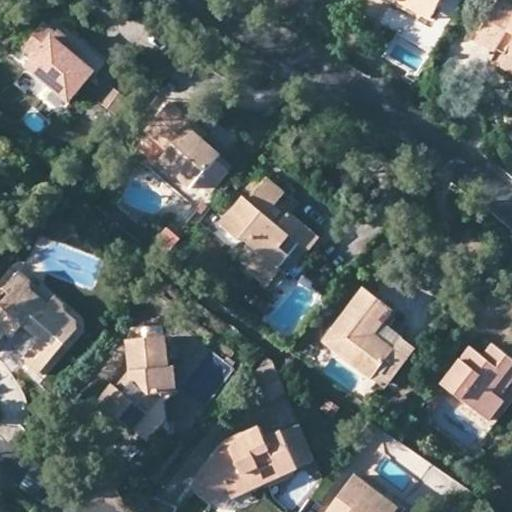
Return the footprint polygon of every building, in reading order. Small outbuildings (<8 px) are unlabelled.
[(437,9),(420,0),(391,0),(430,22),(437,9)] [(441,0),(420,0),(437,9),(441,0)] [(496,51),(505,56),(511,59),(511,5),(503,0),(498,0),(475,43),(495,54),(496,51)] [(56,33),(45,24),(23,48),(35,59),(28,68),(69,102),(93,71),(77,58),(52,38),(56,33)] [(80,53),(56,33),(52,38),(77,58),(80,53)] [(511,74),(511,59),(505,56),(499,68),(511,74)] [(122,120),(133,103),(118,93),(107,109),(122,120)] [(203,139),(179,118),(183,113),(170,102),(145,132),(167,152),(159,163),(190,190),(198,181),(212,193),(230,170),(229,169),(233,165),(221,154),(203,139)] [(208,133),(183,113),(179,118),(203,139),(208,133)] [(286,193),(268,178),(249,202),(244,198),(220,225),(239,242),(241,239),(258,252),(244,270),(266,288),(281,270),(279,268),(273,263),(292,238),(299,244),(309,229),(279,203),(286,193)] [(180,239),(165,228),(153,240),(167,253),(180,239)] [(320,237),(309,229),(299,244),(308,251),(320,237)] [(279,268),(299,244),(292,238),(273,263),(279,268)] [(51,299),(19,272),(3,290),(9,295),(0,305),(0,304),(0,340),(1,340),(8,336),(12,339),(22,327),(35,338),(34,345),(20,361),(37,376),(78,328),(77,319),(65,309),(64,303),(55,295),(51,299)] [(391,310),(363,289),(321,341),(369,378),(401,338),(382,322),(391,310)] [(166,336),(133,340),(136,373),(119,392),(115,388),(110,385),(96,404),(107,412),(106,414),(106,417),(106,419),(107,421),(109,421),(112,422),(115,422),(119,420),(133,432),(166,394),(172,394),(178,393),(174,367),(168,367),(168,361),(169,359),(169,358),(170,358),(170,356),(169,355),(167,353),(166,353),(165,345),(167,344),(168,343),(169,341),(170,341),(170,338),(169,337),(168,336),(166,336)] [(133,340),(125,341),(128,372),(115,388),(119,392),(136,373),(133,340)] [(482,357),(469,347),(440,385),(489,422),(505,401),(501,399),(511,383),(511,359),(491,344),(482,357)] [(250,380),(261,402),(285,393),(272,361),(267,357),(250,380)] [(172,394),(166,394),(133,432),(146,443),(171,411),(169,409),(170,406),(174,404),(174,398),(172,394)] [(214,505),(226,488),(231,498),(297,471),(280,432),(264,439),(261,432),(259,426),(224,440),(191,487),(214,505)] [(278,426),(261,432),(264,439),(280,432),(278,426)] [(291,427),(280,432),(297,471),(307,466),(291,427)] [(396,511),(399,508),(355,475),(327,511),(396,511)]
